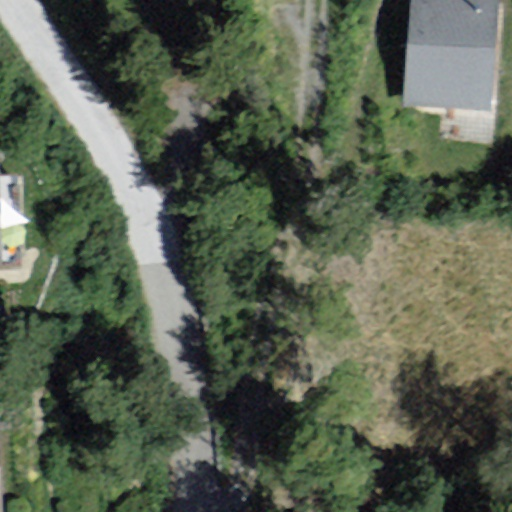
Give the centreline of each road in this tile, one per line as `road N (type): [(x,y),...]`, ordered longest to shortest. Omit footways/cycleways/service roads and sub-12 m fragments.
road 1 (residential): [(183,511),(170,364),(115,166),(6,0)]
road 2 (track): [(182,495),(272,225),(302,0)]
